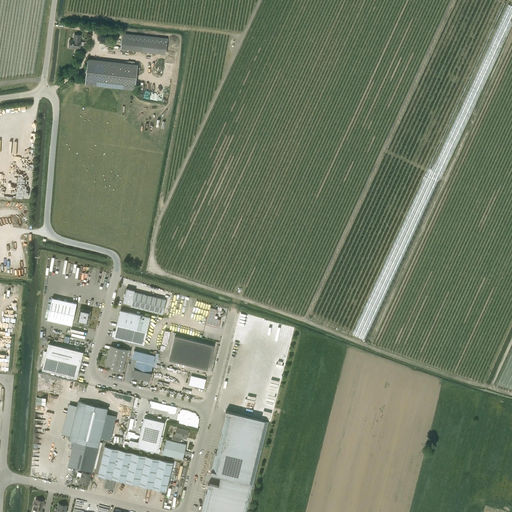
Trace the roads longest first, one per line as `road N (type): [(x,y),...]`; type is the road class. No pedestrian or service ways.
road 1 (unclassified): [(207,409),(92,376),(116,258),(48,230),(56,104),(42,92)]
road 2 (unclassified): [(157,511),(35,483)]
